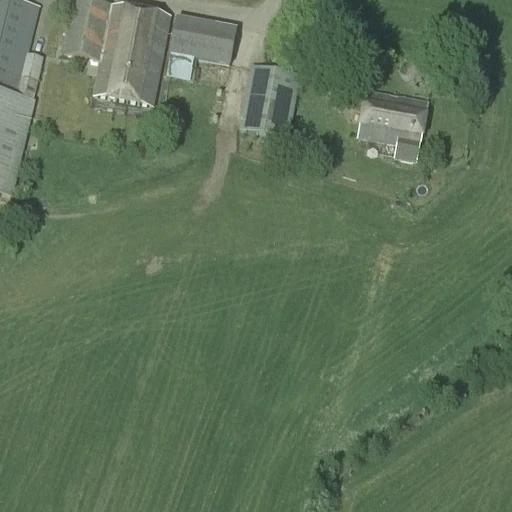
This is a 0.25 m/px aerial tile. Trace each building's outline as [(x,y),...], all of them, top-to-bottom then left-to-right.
[(32,104),(42,61),(28,58),(39,10),(0,1),(0,199),(11,202),(34,104),(32,104)] [(154,111),(170,22),(71,5),(62,59),(99,66),(93,100),(154,111)] [(228,69),(234,33),(175,22),(169,59),(228,69)] [(286,143),(298,80),(251,71),(239,134),(286,143)] [(416,167),(419,154),(427,106),(367,95),(358,143),(395,149),(393,163),(416,167)]
